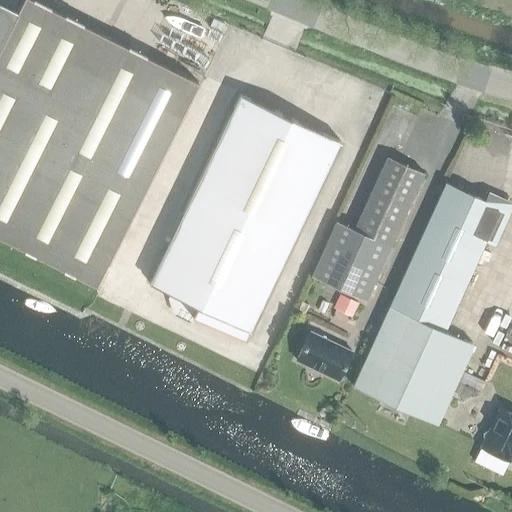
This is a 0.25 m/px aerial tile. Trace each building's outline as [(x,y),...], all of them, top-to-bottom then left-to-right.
[(0,238),(95,286),(198,83),(33,0),(22,0),(16,12),(0,4),(0,238)] [(337,78),(333,90),(357,97),(360,85),(337,78)] [(177,311),(192,319),(193,317),(245,342),(341,142),(239,93),(148,284),(172,295),(171,297),(177,311)] [(386,156),(353,230),(335,221),(310,276),(365,301),(423,173),(386,156)] [(445,183),(352,387),(436,425),(473,344),(444,331),(500,208),(445,183)] [(351,317),(358,303),(339,294),(333,308),(351,317)] [(309,331),(296,360),(337,380),(351,351),(309,331)] [(491,426),(483,431),(484,440),(482,445),(510,459),(511,457),(511,411),(501,406),(491,426)]
